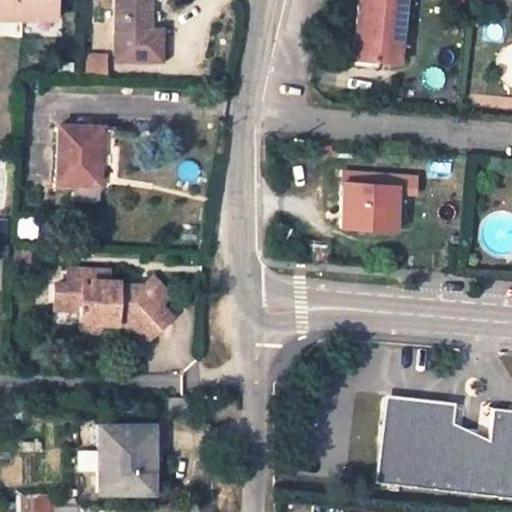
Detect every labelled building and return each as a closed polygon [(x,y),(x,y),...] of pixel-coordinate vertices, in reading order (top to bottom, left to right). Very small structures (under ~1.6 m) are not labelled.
[(0,0),(0,19),(54,19),(54,0),(0,0)] [(159,60),(160,32),(147,31),(148,0),(114,0),(113,59),(159,60)] [(361,59),(397,62),(403,0),(359,0),(356,30),(364,31),(361,59)] [(352,58),(361,59),(364,31),(356,30),(352,58)] [(96,185),(97,129),(57,127),(56,183),(96,185)] [(393,229),(395,185),(343,182),(340,226),(393,229)] [(107,268),(67,267),(67,284),(54,284),(54,305),(85,305),(85,308),(95,308),(95,322),(120,323),(142,340),(164,314),(152,304),(131,288),(121,301),(121,292),(114,292),(114,280),(107,280),(107,268)] [(140,278),(131,288),(152,304),(160,293),(140,278)] [(95,322),(95,308),(85,308),(84,322),(95,322)] [(386,437),(377,436),(380,445),(381,453),(381,461),(379,470),(376,478),(374,483),(511,494),(511,408),(488,406),(485,437),(470,431),(471,425),(452,422),(453,405),(445,405),(438,405),(430,403),(426,401),(426,406),(403,405),(403,402),(402,399),(400,397),(397,396),(393,396),(389,396),(385,398),(382,401),(382,404),(383,407),(385,409),(388,410),(386,437)] [(193,412),(193,399),(167,399),(167,412),(193,412)] [(150,493),(150,424),(97,424),(97,451),(77,450),(76,470),(96,470),(97,493),(150,493)]
